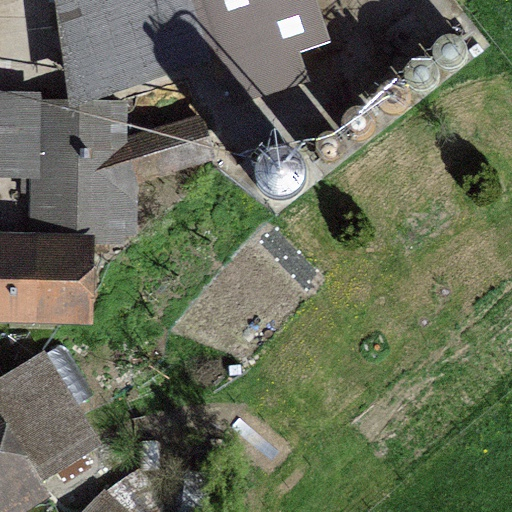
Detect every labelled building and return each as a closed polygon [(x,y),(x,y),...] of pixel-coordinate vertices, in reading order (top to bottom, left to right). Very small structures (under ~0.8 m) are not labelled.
[(269,0),(53,0),(65,95),(209,48),(224,96),(293,75),(269,0)] [(122,111),(40,110),(36,226),(130,231),(129,183),(205,156),(194,119),(117,139),(122,111)] [(293,153),(278,149),(263,155),(255,169),(256,185),(267,196),(282,200),(297,194),(305,180),(303,164),(293,153)] [(0,314),(76,315),(77,258),(0,257),(0,314)] [(0,382),(0,486),(64,447),(18,371),(0,382)]
